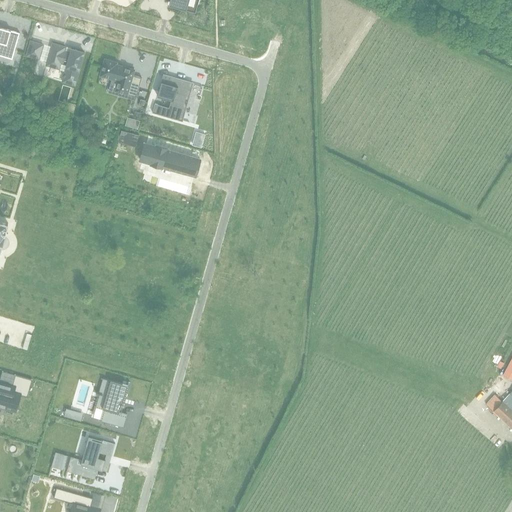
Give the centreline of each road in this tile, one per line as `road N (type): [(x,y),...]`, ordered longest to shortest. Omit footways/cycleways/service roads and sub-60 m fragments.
road 1 (residential): [(141,511),(266,67)]
road 2 (residential): [(28,0),(266,67)]
